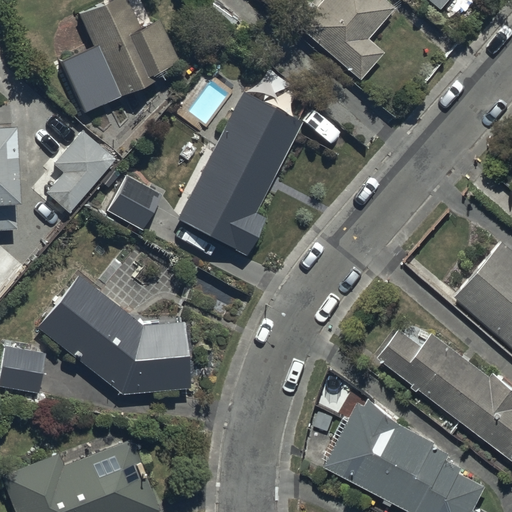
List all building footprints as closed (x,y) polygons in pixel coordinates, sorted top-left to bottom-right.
[(126,0),(91,0),(75,7),(88,40),(55,55),(78,105),(161,68),(158,61),(170,55),(144,0),(128,0),(127,1),(126,0)] [(390,0),(310,0),(292,20),(356,74),(379,47),(363,33),(391,1),(390,0)] [(299,116),(237,82),(173,211),(241,248),(262,210),(252,204),(299,116)] [(0,222),(11,222),(10,168),(8,168),(7,111),(0,110),(0,222)] [(80,124),(49,157),(59,167),(41,186),(63,205),(111,153),(80,124)] [(157,189),(123,170),(102,204),(137,224),(157,189)] [(511,243),(501,233),(452,288),(511,338),(511,243)] [(74,268),(32,320),(121,388),(182,382),(180,317),(137,319),(74,268)] [(397,321),(375,349),(511,452),(511,380),(490,365),(488,368),(430,325),(420,338),(397,321)] [(42,348),(0,339),(0,382),(34,389),(42,348)] [(357,393),(322,459),(423,511),(486,511),(488,509),(472,501),(484,477),(457,464),(459,460),(444,452),(448,445),(432,437),(434,434),(399,416),(367,390),(363,397),(357,393)] [(126,430),(58,456),(54,445),(0,465),(0,480),(12,511),(136,511),(155,505),(126,430)]
